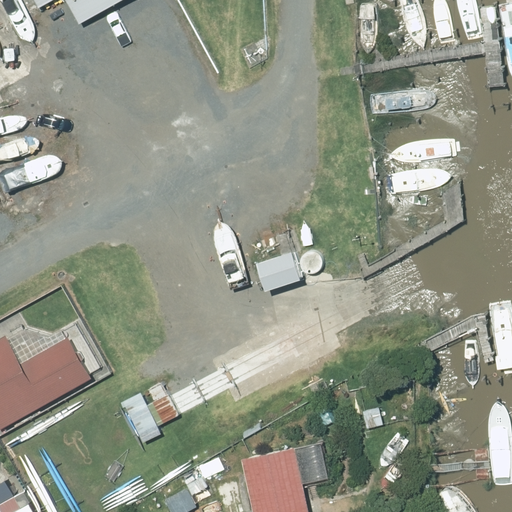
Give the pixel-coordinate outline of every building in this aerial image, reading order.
[(74,0),(86,20),(121,0),(42,0),(45,4),(51,0),(74,0)] [(300,247),(266,258),(275,286),(309,275),(300,247)] [(0,415),(6,427),(98,374),(74,333),(28,360),(12,333),(0,339),(0,415)] [(160,399),(153,403),(163,423),(184,412),(167,379),(153,386),(160,399)] [(368,430),(386,426),(382,405),(363,409),(368,430)] [(315,511),(301,444),(249,455),(262,511),(315,511)] [(42,473),(47,480),(54,475),(50,468),(42,473)] [(35,511),(18,482),(0,492),(0,511),(35,511)]
